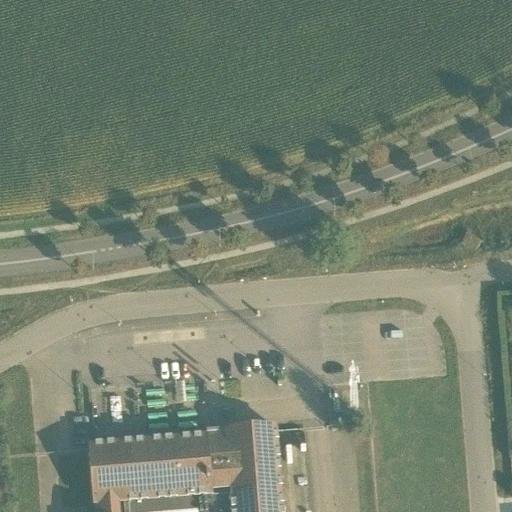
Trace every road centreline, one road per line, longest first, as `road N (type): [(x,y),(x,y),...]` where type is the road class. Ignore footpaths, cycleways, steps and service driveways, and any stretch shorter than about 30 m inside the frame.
road 1 (secondary): [(0,264),(171,241),(280,215),(511,129)]
road 2 (unclassified): [(0,358),(115,308),(419,281),(461,289)]
road 3 (residential): [(484,511),(461,289)]
